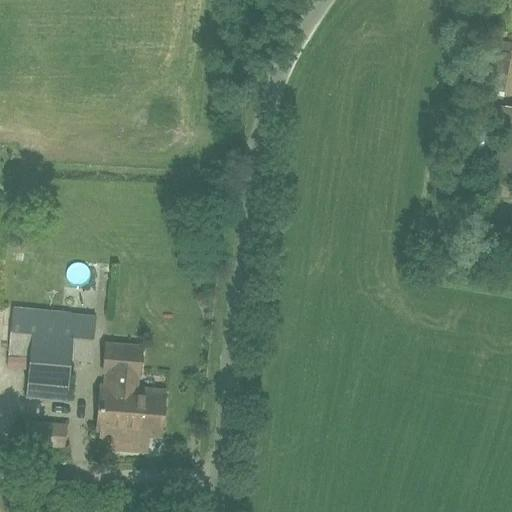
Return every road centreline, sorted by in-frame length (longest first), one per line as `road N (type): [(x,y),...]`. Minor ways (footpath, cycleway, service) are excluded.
road 1 (unclassified): [(208,511),(266,126),(289,51),(327,0)]
road 2 (track): [(0,481),(212,474)]
